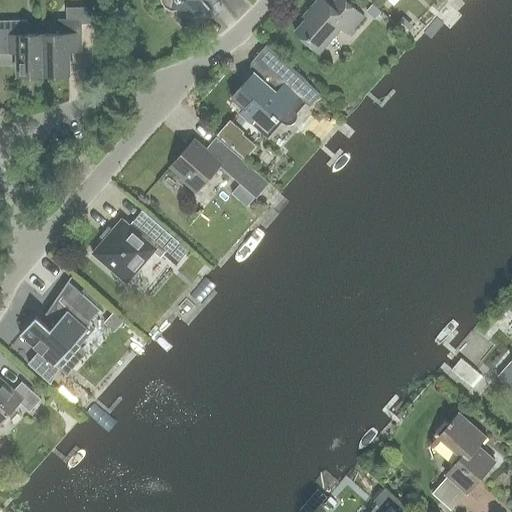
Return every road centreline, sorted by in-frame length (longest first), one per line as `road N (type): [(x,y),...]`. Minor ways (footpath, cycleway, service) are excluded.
road 1 (residential): [(30,247),(187,74)]
road 2 (residential): [(0,133),(187,74)]
